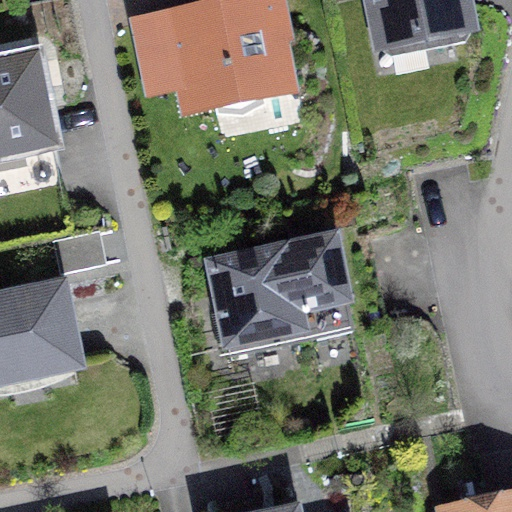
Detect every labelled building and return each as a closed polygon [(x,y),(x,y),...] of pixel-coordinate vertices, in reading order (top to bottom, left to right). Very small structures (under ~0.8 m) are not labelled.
[(283,64),(270,0),(261,0),(170,19),(171,26),(138,33),(150,92),(184,85),(188,107),(263,94),(288,87),(287,82),(294,71),(283,64)] [(464,43),(470,35),(462,0),(372,0),(382,47),(427,38),(428,44),(436,49),(464,43)] [(54,146),(36,57),(0,63),(0,170),(26,165),(23,153),(54,146)] [(352,332),(333,241),(211,266),(230,357),(352,332)] [(0,379),(74,363),(57,291),(0,304),(0,379)] [(511,511),(511,501),(455,511),(511,511)]
